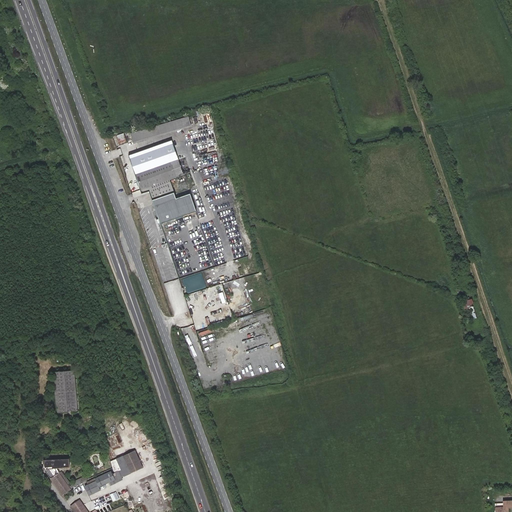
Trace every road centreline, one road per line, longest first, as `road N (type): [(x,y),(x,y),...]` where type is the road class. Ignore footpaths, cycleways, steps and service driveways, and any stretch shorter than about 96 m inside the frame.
road 1 (unclassified): [(42,0),(229,511)]
road 2 (track): [(380,0),(511,387)]
road 3 (primary): [(19,0),(119,265)]
road 4 (primary): [(119,265),(27,0)]
road 5 (primary): [(119,265),(206,511)]
